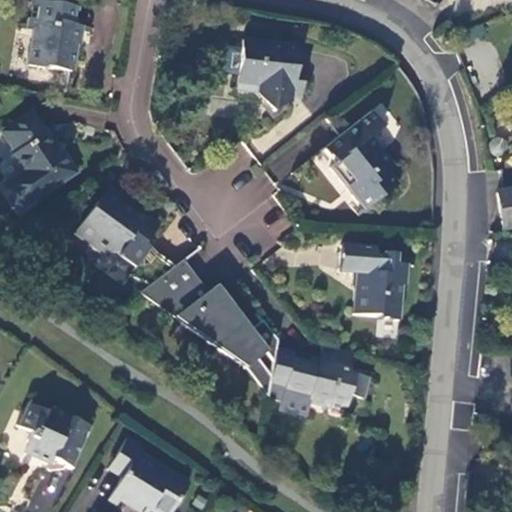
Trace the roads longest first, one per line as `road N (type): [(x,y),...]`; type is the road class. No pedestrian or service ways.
road 1 (unclassified): [(328,0),(433,52),(467,166),(437,511)]
road 2 (residential): [(255,244),(149,108),(161,0)]
